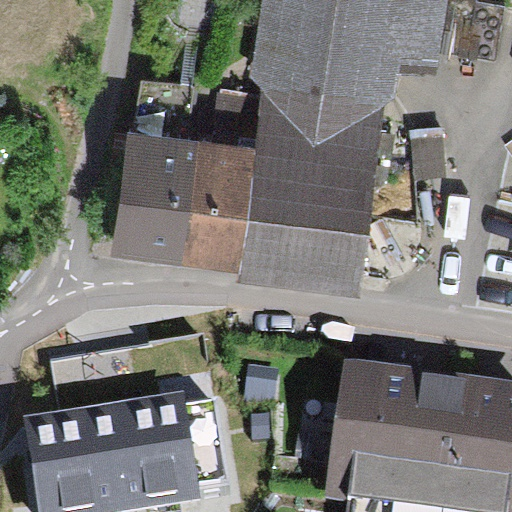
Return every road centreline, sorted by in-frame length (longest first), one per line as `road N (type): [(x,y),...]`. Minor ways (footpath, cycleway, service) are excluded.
road 1 (residential): [(69,288),(123,283),(511,325)]
road 2 (residential): [(122,0),(69,288)]
